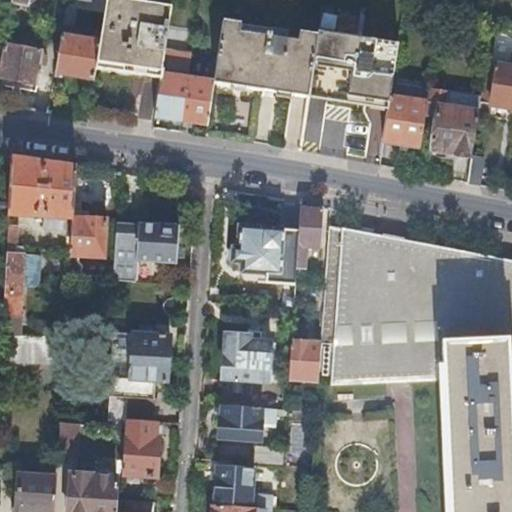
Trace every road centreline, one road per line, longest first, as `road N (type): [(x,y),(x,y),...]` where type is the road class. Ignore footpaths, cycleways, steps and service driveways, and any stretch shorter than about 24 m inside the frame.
road 1 (residential): [(209,158),(182,511)]
road 2 (residential): [(511,213),(209,158)]
road 3 (residential): [(209,158),(0,128)]
